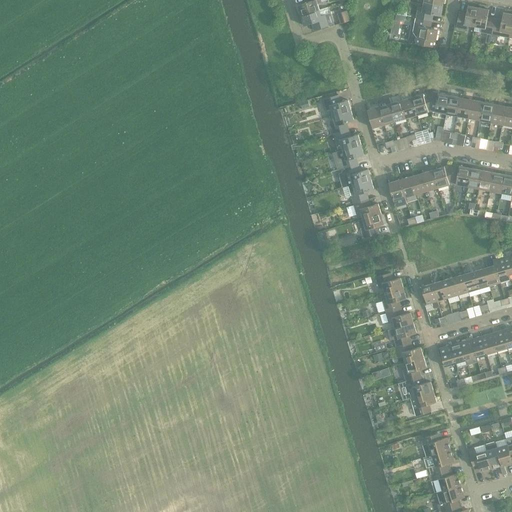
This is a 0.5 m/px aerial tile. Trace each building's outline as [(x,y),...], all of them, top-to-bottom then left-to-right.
[(298,6),(302,16),(320,10),(318,4),(322,3),(321,0),(304,0),(306,3),(298,6)] [(419,7),(416,19),(432,22),(433,14),(441,16),(443,5),(424,2),(423,8),(419,7)] [(459,12),(456,28),(468,30),(469,25),(475,27),(479,8),(468,6),(467,14),(459,12)] [(320,10),(302,16),(305,26),(312,24),(314,31),(329,26),(326,14),(328,13),(328,11),(327,8),(328,8),(320,10)] [(479,8),(475,27),(481,28),(480,32),(492,34),(495,19),(488,18),(489,10),(479,8)] [(343,19),(339,20),(341,24),(350,21),(347,11),(341,13),(343,19)] [(495,19),(492,34),(504,37),(510,38),(511,25),(511,14),(504,13),(502,20),(495,19)] [(432,22),(416,19),(414,32),(418,38),(416,44),(433,47),(434,41),(436,41),(438,30),(430,29),(432,22)] [(431,92),(412,98),(417,115),(432,111),(431,92)] [(450,96),(431,92),(432,111),(447,114),(450,96)] [(331,110),(333,116),(351,110),(348,100),(341,102),(339,95),(324,99),(327,111),(331,110)] [(450,96),(447,114),(458,116),(461,98),(450,96)] [(412,98),(401,101),(406,118),(417,115),(412,98)] [(461,98),(458,116),(469,118),(473,100),(461,98)] [(473,100),(469,118),(480,120),(484,102),(473,100)] [(401,101),(390,104),(395,122),(406,118),(401,101)] [(484,102),(480,120),(492,123),(495,104),(484,102)] [(390,104),(379,107),(384,125),(395,122),(390,104)] [(495,104),(492,123),(503,125),(506,107),(495,104)] [(384,125),(379,107),(368,110),(373,128),(384,125)] [(511,107),(506,107),(503,125),(511,126),(511,107)] [(351,110),(333,116),(335,122),(330,123),(334,134),(349,130),(347,123),(354,121),(351,110)] [(442,140),(444,128),(438,127),(436,139),(442,140)] [(349,130),(334,134),(337,146),(341,144),(343,150),(361,145),(358,135),(351,137),(349,130)] [(361,145),(343,150),(345,156),(340,157),(344,169),(359,164),(357,157),(364,155),(361,145)] [(341,170),(342,173),(339,174),(343,188),(371,179),(368,169),(361,171),(359,164),(344,169),(344,170),(341,170)] [(452,165),(433,170),(438,188),(453,184),(452,165)] [(471,168),(452,165),(453,184),(468,187),(471,168)] [(471,168),(468,187),(479,189),(483,171),(471,168)] [(433,170),(422,173),(427,191),(438,188),(433,170)] [(483,171),(479,189),(490,191),(494,173),(483,171)] [(422,173),(411,177),(416,194),(427,191),(422,173)] [(494,173),(490,191),(501,193),(505,175),(494,173)] [(511,176),(505,175),(501,193),(511,195),(511,176)] [(411,177),(400,180),(406,197),(416,194),(411,177)] [(371,179),(343,188),(346,197),(352,196),(354,203),(369,199),(367,192),(374,190),(371,179)] [(406,197),(400,180),(389,183),(394,201),(406,197)] [(369,199),(354,203),(357,215),(362,213),(363,219),(381,214),(378,204),(371,206),(369,199)] [(381,214),(363,219),(365,225),(361,226),(364,238),(379,234),(377,226),(384,224),(381,214)] [(355,235),(347,237),(349,245),(357,242),(355,235)] [(504,257),(493,260),(495,266),(495,265),(499,278),(501,283),(511,280),(509,275),(504,257)] [(495,266),(485,268),(490,286),(500,283),(501,283),(499,278),(495,265),(495,266)] [(485,268),(474,272),(479,289),(490,286),(485,268)] [(474,272),(464,275),(469,292),(479,289),(474,272)] [(384,288),(386,293),(404,288),(401,278),(393,280),(391,273),(376,277),(379,289),(384,288)] [(464,275),(454,278),(459,295),(469,292),(464,275)] [(454,278),(443,281),(448,298),(459,295),(454,278)] [(443,281),(433,284),(438,301),(448,298),(443,281)] [(433,284),(422,287),(427,305),(438,301),(433,284)] [(404,288),(386,293),(387,299),(383,301),(386,312),(401,308),(399,301),(407,298),(404,288)] [(401,308),(386,312),(390,323),(394,322),(396,328),(414,323),(411,313),(403,315),(401,308)] [(414,323),(396,328),(397,334),(393,335),(396,347),(411,342),(409,335),(417,333),(414,323)] [(511,327),(503,330),(508,348),(511,346),(511,327)] [(503,330),(492,333),(497,351),(508,348),(503,330)] [(492,333),(482,336),(487,354),(497,351),(492,333)] [(482,336),(471,339),(477,357),(487,354),(482,336)] [(471,339),(461,342),(466,360),(477,357),(471,339)] [(411,342),(396,347),(400,358),(404,357),(406,363),(424,357),(421,347),(413,349),(411,342)] [(461,342),(451,346),(456,363),(466,360),(461,342)] [(456,363),(451,346),(440,349),(445,366),(456,363)] [(424,357),(406,363),(408,369),(403,370),(406,381),(421,377),(419,370),(427,368),(424,357)] [(388,368),(372,373),(375,380),(391,375),(388,368)] [(421,377),(406,381),(411,399),(434,392),(431,382),(423,384),(421,377)] [(434,392),(411,399),(417,416),(432,412),(429,404),(437,402),(434,392)] [(489,424),(481,427),(483,433),(491,431),(489,424)] [(426,444),(423,445),(427,457),(432,455),(451,450),(447,438),(440,440),(438,434),(424,438),(426,444)] [(485,445),(487,451),(492,469),(501,467),(500,465),(502,464),(497,448),(497,447),(496,442),(485,445)] [(492,469),(487,451),(485,445),(475,448),(475,451),(469,452),(474,467),(479,465),(481,472),(492,469)] [(511,459),(508,445),(497,447),(497,448),(502,464),(500,465),(501,467),(502,470),(506,469),(505,465),(511,463),(511,459)] [(427,457),(424,458),(429,476),(435,474),(449,470),(447,464),(454,462),(451,450),(432,455),(427,457)] [(435,474),(429,476),(431,482),(434,481),(437,493),(461,485),(458,473),(450,476),(449,470),(435,474)] [(461,485),(437,493),(440,504),(437,505),(439,511),(459,506),(457,500),(465,498),(461,485)]
